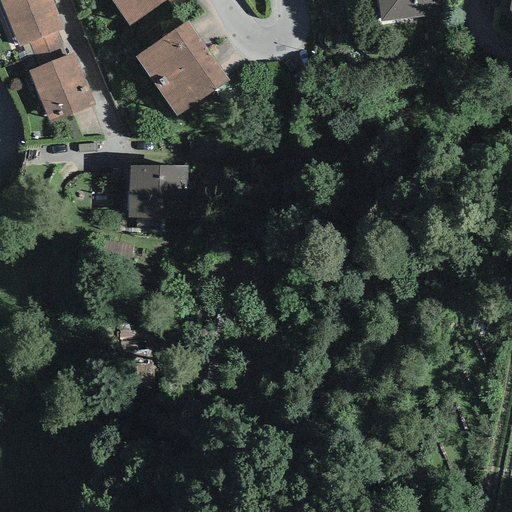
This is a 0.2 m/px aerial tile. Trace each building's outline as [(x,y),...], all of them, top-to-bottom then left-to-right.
[(51,0),(0,0),(0,1),(18,47),(29,43),(57,32),(63,29),(51,0)] [(166,0),(110,0),(129,26),(166,0)] [(377,0),(380,22),(425,16),(424,5),(437,3),(436,0),(377,0)] [(207,50),(187,21),(135,57),(156,86),(207,50)] [(67,56),(57,32),(29,43),(38,67),(67,56)] [(229,81),(207,50),(156,86),(177,117),(229,81)] [(95,105),(74,53),(67,56),(38,67),(28,71),(49,124),(95,105)] [(186,166),(128,166),(128,218),(187,217),(186,166)]
